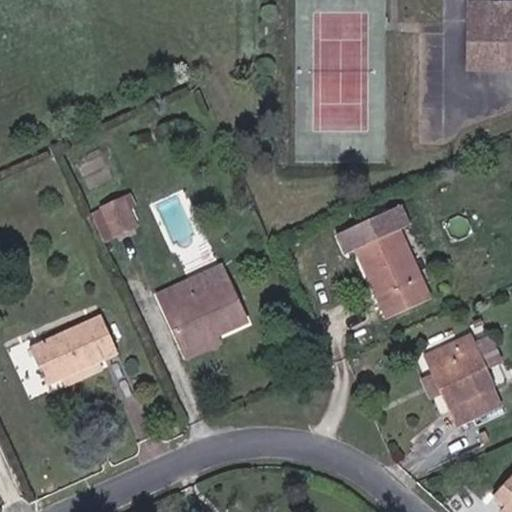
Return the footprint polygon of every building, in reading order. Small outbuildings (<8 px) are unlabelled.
[(511,0),(470,0),(467,60),(511,60),(511,0)] [(132,189),(103,202),(117,232),(136,224),(130,210),(139,206),(132,189)] [(104,238),(117,232),(103,202),(90,208),(104,238)] [(364,246),(396,316),(439,297),(399,205),(343,230),(352,252),(364,246)] [(165,299),(192,354),(225,339),(255,325),(237,286),(207,299),(199,282),(165,299)] [(31,352),(50,390),(61,385),(98,368),(117,360),(100,322),(31,352)] [(429,349),(461,419),(501,403),(487,368),(478,345),(471,329),(429,349)] [(478,345),(487,368),(503,361),(493,337),(478,345)] [(231,352),(225,339),(192,354),(197,367),(231,352)]
